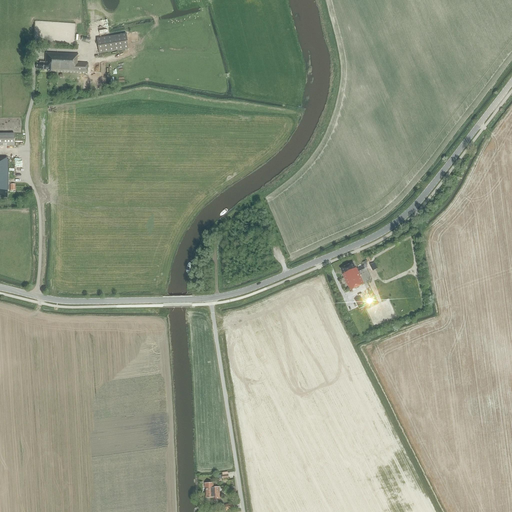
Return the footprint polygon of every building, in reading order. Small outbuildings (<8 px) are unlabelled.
[(98,48),(99,53),(99,54),(128,49),(126,33),(96,38),(98,48)] [(48,71),(87,73),(88,63),(77,63),(78,54),(46,52),(45,62),(40,61),(40,63),(37,63),(36,69),(48,70),(48,71)] [(0,145),(14,146),(14,134),(0,133),(0,145)] [(8,158),(0,157),(0,197),(7,197),(7,191),(8,190),(8,158)] [(356,268),(355,268),(353,263),(341,268),(344,274),(343,274),(350,290),(364,284),(356,268)] [(365,306),(361,297),(355,300),(359,309),(365,306)] [(206,487),(206,493),(217,492),(217,493),(220,493),(220,492),(220,489),(219,487),(214,487),(214,483),(204,483),(205,487),(206,487)]
